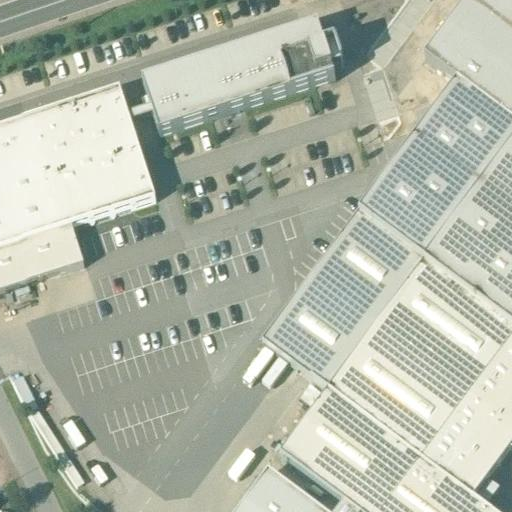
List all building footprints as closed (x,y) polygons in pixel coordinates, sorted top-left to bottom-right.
[(511,128),(511,0),(470,0),(469,2),(429,60),(458,84),(511,128)] [(325,53),(318,32),(142,87),(159,141),(336,85),(333,76),(325,53)] [(336,50),(325,53),(333,76),(343,73),(336,50)] [(430,261),(511,150),(511,128),(458,84),(362,213),(430,261)] [(0,256),(72,233),(156,206),(120,96),(0,134),(0,256)] [(281,462),(344,509),(348,511),(482,511),(474,506),(511,455),(511,150),(430,261),(332,393),(281,462)] [(430,261),(362,213),(264,346),(332,393),(430,261)] [(72,233),(0,256),(0,298),(85,271),(72,233)] [(314,511),(269,478),(243,511),(314,511)]
